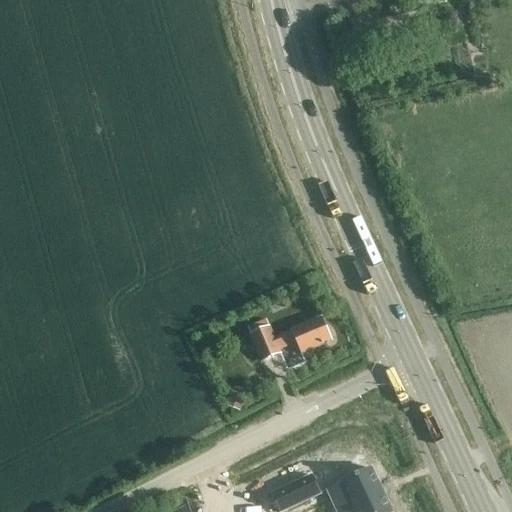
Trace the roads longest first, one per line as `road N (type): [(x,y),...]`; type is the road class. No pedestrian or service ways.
road 1 (tertiary): [(413,358),(325,167),(270,0)]
road 2 (unclassified): [(107,511),(413,358)]
road 3 (tertiary): [(484,511),(413,358)]
